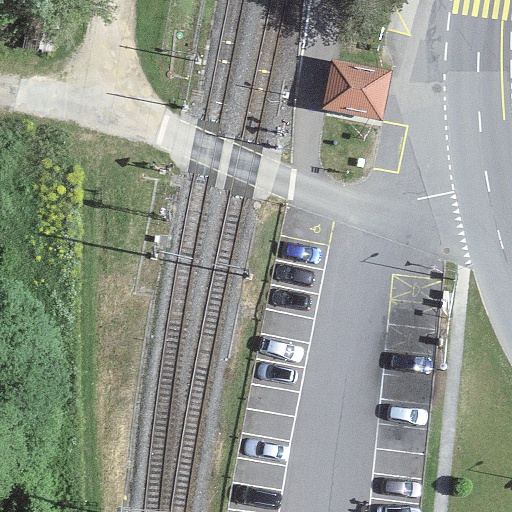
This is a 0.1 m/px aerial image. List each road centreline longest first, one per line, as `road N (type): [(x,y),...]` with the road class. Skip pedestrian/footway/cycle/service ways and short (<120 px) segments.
road 1 (secondary): [(511,274),(481,146),(484,0)]
road 2 (track): [(123,100),(0,82)]
